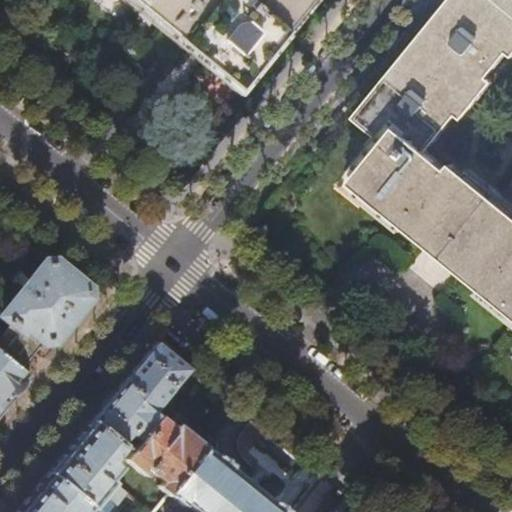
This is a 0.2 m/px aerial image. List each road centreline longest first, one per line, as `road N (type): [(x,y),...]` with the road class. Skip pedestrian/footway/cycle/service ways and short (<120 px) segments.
road 1 (residential): [(383,0),(170,262)]
road 2 (residential): [(170,262),(0,470)]
road 3 (unclassified): [(170,262),(370,427)]
road 4 (residential): [(0,122),(170,262)]
road 5 (unclassified): [(370,427),(474,511)]
